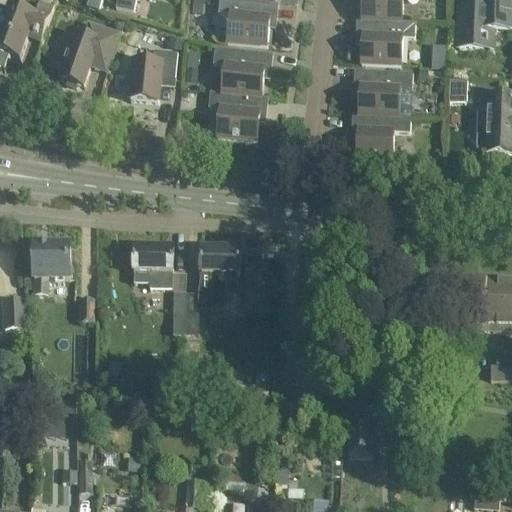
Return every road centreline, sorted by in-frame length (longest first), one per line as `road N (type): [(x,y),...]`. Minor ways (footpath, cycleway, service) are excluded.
road 1 (residential): [(310,213),(329,0)]
road 2 (residential): [(155,195),(160,155),(147,144),(0,97)]
road 3 (tertiary): [(511,220),(310,213)]
road 4 (tertiary): [(155,195),(0,173)]
road 5 (tertiary): [(310,213),(155,195)]
